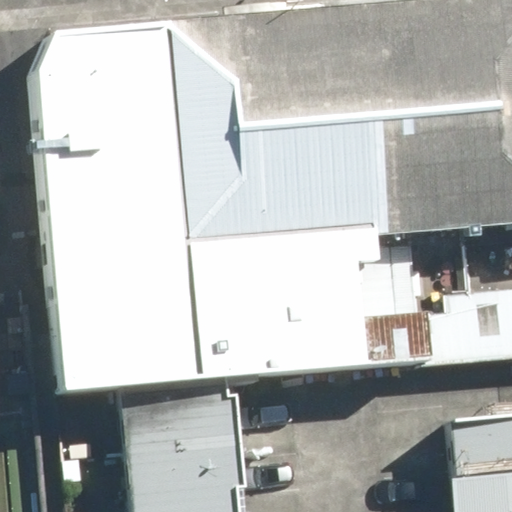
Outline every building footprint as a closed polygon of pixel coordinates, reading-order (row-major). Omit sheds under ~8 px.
[(511,0),(477,0),(147,24),(166,247),(511,218),(511,0)] [(107,385),(178,380),(166,247),(147,24),(34,34),(13,76),(41,389),(107,385)] [(511,218),(166,247),(178,380),(221,377),(511,355),(511,218)] [(107,385),(116,511),(231,511),(221,377),(178,380),(107,385)] [(511,511),(511,410),(435,417),(442,511),(511,511)]
